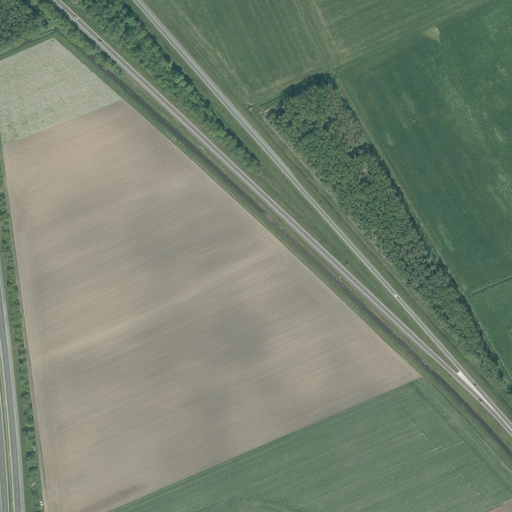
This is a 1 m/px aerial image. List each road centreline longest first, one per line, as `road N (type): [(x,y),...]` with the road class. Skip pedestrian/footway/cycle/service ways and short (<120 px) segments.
road 1 (trunk): [(56,0),(493,409)]
road 2 (trunk): [(493,409),(138,0)]
road 3 (track): [(0,150),(45,511)]
road 4 (motorway): [(19,511),(0,309)]
